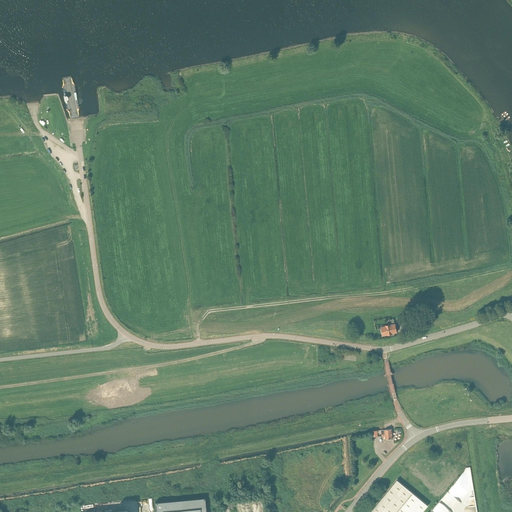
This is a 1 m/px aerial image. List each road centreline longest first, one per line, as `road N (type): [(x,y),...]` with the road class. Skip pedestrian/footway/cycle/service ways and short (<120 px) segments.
road 1 (unclassified): [(511,315),(383,350),(266,335),(167,347),(126,334)]
road 2 (tertiary): [(126,334),(99,295),(79,153)]
road 3 (tertiary): [(126,334),(112,347),(0,359)]
